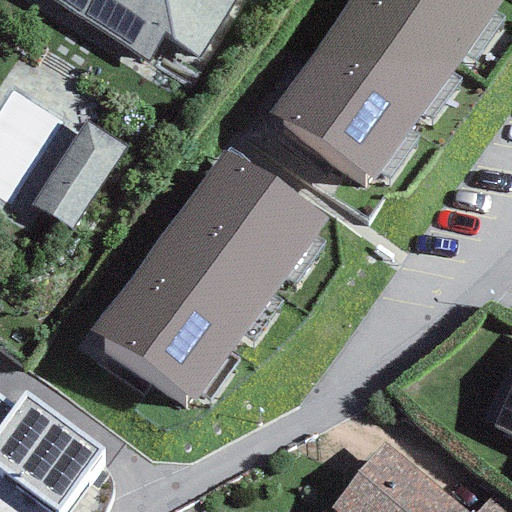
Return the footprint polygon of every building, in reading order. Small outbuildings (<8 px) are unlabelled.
[(13,0),(158,98),(175,73),(211,97),(277,0),(13,0)] [(508,22),(476,0),(366,0),(270,138),(375,211),(508,22)] [(90,135),(41,222),(84,246),(133,159),(90,135)] [(329,246),(223,172),(90,361),(196,435),(329,246)] [(13,435),(0,424),(0,511),(75,511),(99,482),(23,423),(13,435)] [(464,511),(408,466),(370,511),(464,511)]
